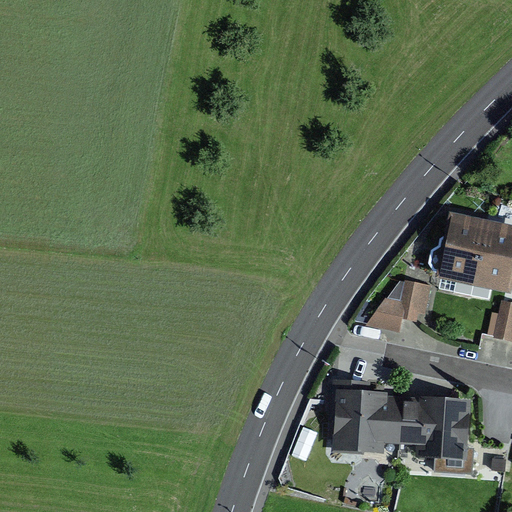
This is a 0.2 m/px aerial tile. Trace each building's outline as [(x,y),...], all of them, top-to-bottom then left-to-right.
[(492,217),(456,209),(441,275),(478,282),(492,217)] [(511,279),(511,221),(492,217),(478,282),(510,290),(511,279)] [(436,285),(413,281),(407,308),(406,320),(429,324),(436,285)] [(407,308),(381,301),(374,326),(400,332),(407,308)] [(511,302),(499,301),(493,334),(511,337),(511,302)] [(407,438),(410,393),(338,389),(335,450),(387,453),(388,437),(407,438)] [(474,397),(410,393),(407,438),(422,440),(421,453),(469,458),(474,397)]
